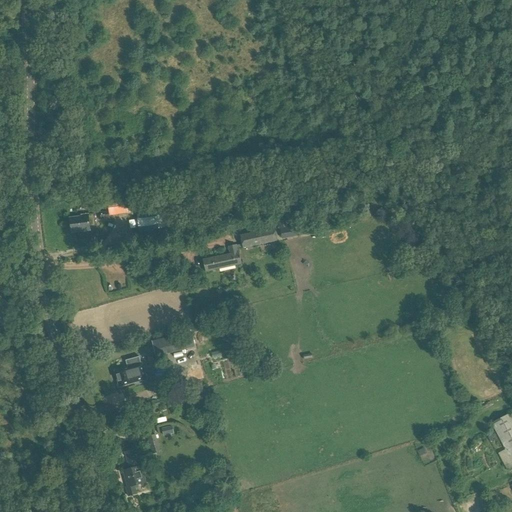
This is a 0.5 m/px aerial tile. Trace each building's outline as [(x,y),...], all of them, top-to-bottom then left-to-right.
[(196,189),(181,191),(184,205),(198,202),(196,189)] [(110,212),(100,213),(101,219),(111,219),(110,215),(136,212),(134,198),(108,201),(110,212)] [(88,217),(70,219),(72,232),(90,230),(89,227),(96,226),(95,213),(88,214),(88,217)] [(310,225),(281,230),(283,239),(312,234),(310,225)] [(275,229),(241,236),(243,249),(277,242),(275,229)] [(231,254),(204,259),(206,271),(243,264),(238,244),(230,246),(231,254)] [(184,334),(152,342),(157,364),(165,363),(164,355),(187,349),(184,334)] [(127,368),(116,371),(119,386),(145,380),(139,357),(125,360),(127,368)] [(480,409),(484,414),(491,409),(487,404),(480,409)] [(511,417),(510,415),(492,424),(511,462),(511,417)] [(162,429),(164,436),(173,434),(172,427),(162,429)] [(157,436),(149,438),(153,454),(161,452),(157,436)] [(130,469),(124,470),(128,486),(126,487),(128,496),(137,494),(135,485),(145,483),(144,481),(146,480),(144,473),(142,474),(140,466),(139,466),(135,450),(126,452),(130,469)]
